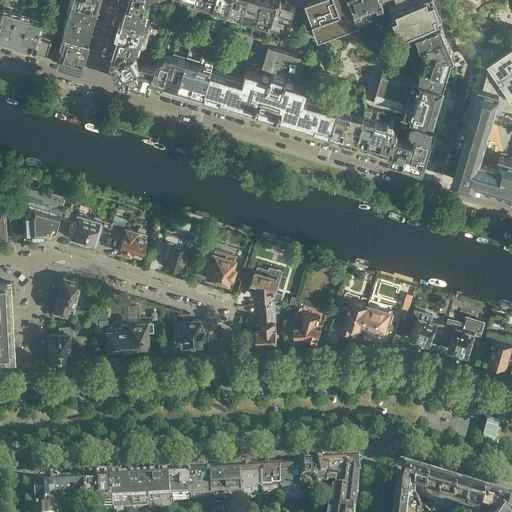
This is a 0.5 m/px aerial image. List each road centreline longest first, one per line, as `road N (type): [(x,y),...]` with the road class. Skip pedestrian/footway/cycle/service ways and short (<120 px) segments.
road 1 (tertiary): [(16,457),(385,441)]
road 2 (residential): [(435,190),(89,83)]
road 3 (tertiary): [(511,402),(398,370),(225,377)]
road 4 (residential): [(34,259),(77,261),(217,304),(225,377)]
road 5 (tertiary): [(225,377),(36,388)]
road 6 (tertiary): [(385,441),(511,478)]
road 7 (residential): [(34,259),(36,388)]
road 8 (residential): [(435,190),(468,67)]
